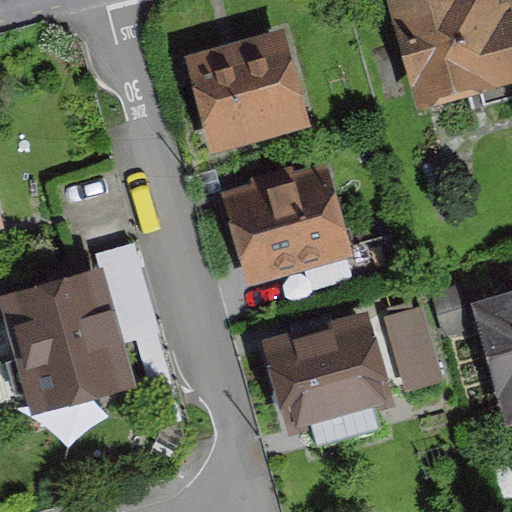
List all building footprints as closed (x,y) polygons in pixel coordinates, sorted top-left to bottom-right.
[(511,46),(498,0),(406,0),(385,6),(416,114),(511,85),(511,46)] [(288,38),(187,65),(214,165),(315,138),(288,38)] [(330,172),(225,199),(250,296),(355,268),(330,172)] [(100,275),(0,304),(0,308),(33,421),(134,391),(100,275)] [(511,299),(473,311),(510,432),(511,431),(511,299)] [(373,314),(266,346),(290,430),(398,398),(373,314)]
